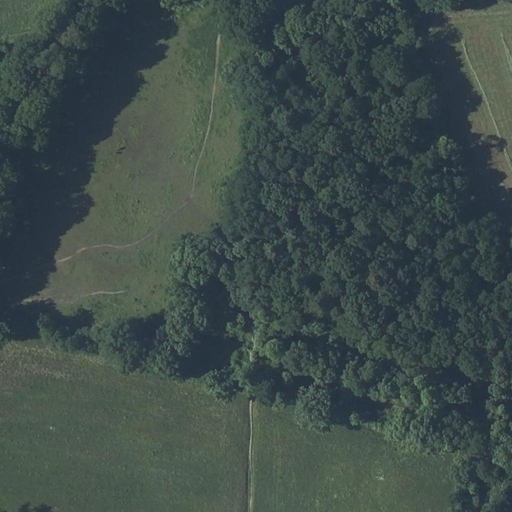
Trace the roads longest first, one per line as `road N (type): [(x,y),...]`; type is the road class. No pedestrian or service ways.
road 1 (track): [(250,511),(256,387),(274,369),(508,436),(484,511)]
road 2 (unclassified): [(87,0),(13,116),(0,156)]
